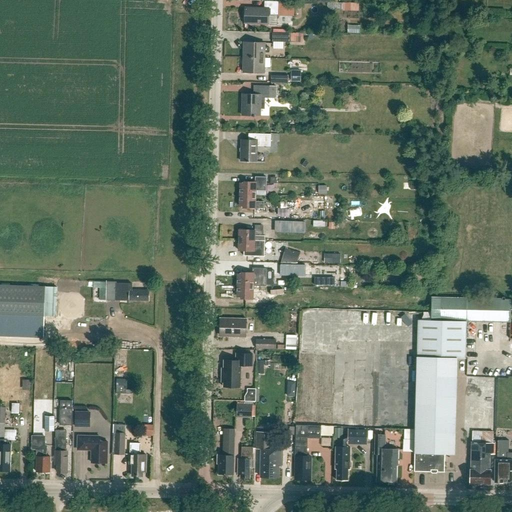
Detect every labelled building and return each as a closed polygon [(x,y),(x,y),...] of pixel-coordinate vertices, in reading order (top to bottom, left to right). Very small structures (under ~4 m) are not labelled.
[(287,14),(287,2),(278,2),(265,2),(265,9),(245,8),(245,23),(269,24),(269,15),(278,15),(278,13),(287,14)] [(340,2),(340,10),(357,10),(357,2),(340,2)] [(289,42),(290,34),(273,34),(273,42),(289,42)] [(244,58),(264,59),(264,53),(269,53),(269,48),(264,48),(265,44),(245,43),(244,58)] [(264,73),(264,59),(244,58),(244,72),(264,73)] [(300,82),(300,70),(291,70),(291,81),(300,82)] [(288,84),(288,76),(271,75),(271,83),(288,84)] [(276,98),(276,87),(259,87),(259,95),(243,95),(243,116),(260,116),(260,109),(264,109),(265,98),(276,98)] [(252,141),(249,141),(242,140),(241,161),(256,162),(257,146),(270,147),(271,135),(253,134),(252,141)] [(241,194),(256,195),(256,191),(266,191),(267,178),(256,177),(255,183),(244,183),(244,185),(241,184),(241,194)] [(255,202),(256,195),(241,194),(240,206),(244,206),(244,208),(264,208),(264,203),(255,202)] [(300,214),(316,214),(316,200),(301,200),(300,214)] [(291,205),(291,217),(299,217),(299,205),(291,205)] [(285,222),(284,232),(304,232),(305,222),(285,222)] [(240,231),(239,241),(255,241),(265,241),(265,237),(263,237),(263,231),(240,231)] [(255,241),(239,241),(239,251),(244,251),(244,256),(265,257),(265,241),(255,241)] [(285,248),(281,262),(296,263),(299,253),(285,248)] [(329,263),(338,261),(337,253),(328,255),(329,263)] [(281,265),(281,274),(305,275),(305,265),(281,265)] [(242,275),(238,275),(238,287),(253,287),(253,286),(266,286),(266,285),(266,269),(253,269),(253,274),(242,274),(242,275)] [(107,281),(106,301),(116,301),(116,284),(116,281),(107,281)] [(0,335),(44,337),(45,316),(46,286),(0,284),(0,335)] [(149,301),(149,291),(132,290),(132,284),(116,284),(116,301),(149,301)] [(253,293),(253,287),(238,287),(238,297),(241,297),(241,298),(261,299),(261,293),(253,293)] [(466,321),(466,322),(511,323),(511,311),(511,299),(432,298),(431,321),(466,321)] [(246,337),(247,319),(232,319),(232,320),(221,320),(220,335),(229,335),(229,337),(246,337)] [(466,321),(431,321),(418,320),(415,471),(445,472),(445,454),(455,454),(457,358),(466,359),(466,322),(466,321)] [(283,348),(295,349),(296,335),(283,334),(283,348)] [(276,349),(276,339),(256,339),(256,349),(276,349)] [(252,366),(253,354),(238,354),(238,361),(224,360),(224,368),(222,368),(222,382),(224,382),(224,387),(240,388),(240,366),(252,366)] [(118,379),(117,393),(126,394),(127,379),(118,379)] [(251,418),(252,404),(236,403),(235,418),(251,418)] [(60,425),(73,425),(74,409),(61,409),(60,425)] [(91,412),(75,412),(75,427),(90,428),(91,412)] [(44,431),(54,431),(54,416),(44,416),(44,431)] [(147,424),(147,435),(156,435),(156,424),(147,424)] [(321,426),(296,425),(295,457),(296,457),(296,468),(297,468),(297,479),(309,480),(309,468),(311,468),(311,457),(306,457),(306,453),(307,453),(307,438),(321,439),(321,435),(321,427),(321,426)] [(333,427),(321,427),(321,435),(333,436),(333,427)] [(343,438),(343,428),(334,428),(334,438),(343,438)] [(234,475),(234,436),(235,429),(224,429),(224,455),(218,455),(218,464),(219,464),(219,475),(234,475)] [(349,431),(348,443),(367,443),(367,431),(349,431)] [(67,474),(68,453),(66,453),(67,432),(57,432),(56,465),(58,466),(58,474),(67,474)] [(281,466),(282,450),(272,450),(273,432),(257,432),(257,449),(261,449),(261,477),(279,478),(279,466),(281,466)] [(493,444),(494,432),(473,432),(472,443),(471,470),(471,483),(490,483),(490,471),(491,455),(495,455),(495,444),(493,444)] [(124,455),(125,433),(115,433),(114,454),(124,455)] [(398,460),(398,450),(385,449),(386,435),(376,435),(375,454),(378,454),(378,481),(396,481),(397,460),(398,460)] [(50,472),(51,457),(47,457),(47,446),(45,446),(45,437),(32,436),(32,450),(37,450),(37,472),(50,472)] [(100,441),(100,436),(78,436),(78,450),(92,450),(92,463),(107,463),(107,441),(100,441)] [(0,471),(10,471),(11,445),(4,445),(4,440),(0,439),(0,471)] [(511,453),(508,453),(509,443),(498,442),(498,457),(496,457),(495,482),(503,482),(510,482),(511,480),(511,475),(511,453)] [(145,472),(145,456),(145,455),(140,454),(140,443),(130,443),(129,464),(132,464),(132,476),(142,476),(142,472),(145,472)] [(253,461),(253,448),(242,447),(242,460),(239,460),(239,474),(241,474),(241,478),(249,478),(249,467),(253,467),(253,461)] [(336,447),(335,469),(337,469),(337,481),(348,481),(348,469),(350,469),(350,468),(351,467),(351,463),(350,462),(350,451),(342,450),(342,447),(336,447)]
